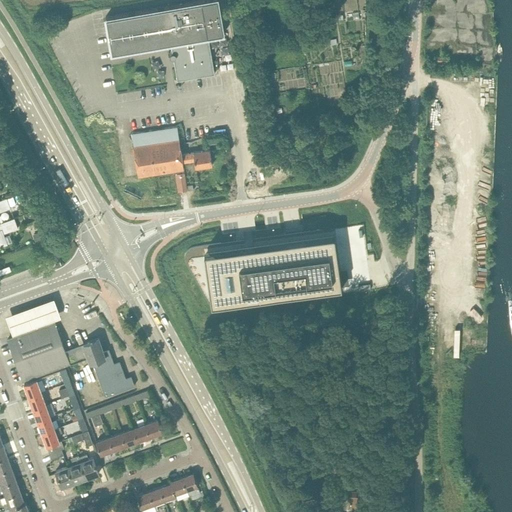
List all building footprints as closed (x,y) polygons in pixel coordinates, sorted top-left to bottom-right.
[(197,0),(106,16),(106,17),(112,54),(171,43),(171,46),(172,46),(172,47),(173,53),(172,53),(171,54),(170,55),(170,56),(171,57),(172,58),(173,58),(174,58),(174,63),(174,64),(177,80),(215,74),(208,37),(213,36),(225,34),(219,0),(197,0)] [(153,190),(154,190),(235,177),(236,177),(237,176),(237,175),(238,175),(238,174),(238,173),(238,172),(238,171),(209,103),(208,102),(207,101),(206,100),(204,100),(203,100),(202,100),(122,112),(120,113),(119,115),(118,116),(119,118),(147,184),(148,186),(149,188),(150,189),(153,190)] [(0,211),(10,208),(7,198),(0,200),(0,211)] [(18,228),(14,218),(0,223),(0,246),(7,244),(4,233),(18,228)] [(185,256),(185,257),(185,258),(185,260),(185,261),(186,262),(186,263),(212,308),(213,309),(214,309),(215,310),(216,310),(371,288),(362,223),(303,231),(281,234),(244,240),(241,240),(194,247),(193,247),(192,247),(191,247),(190,248),(189,249),(188,250),(187,251),(186,253),(185,254),(185,255),(185,256)] [(0,274),(11,270),(10,268),(9,266),(0,269),(0,274)] [(54,297),(6,315),(8,321),(13,334),(23,331),(23,333),(55,322),(54,319),(61,317),(57,305),(54,297)] [(15,336),(8,339),(13,353),(23,380),(32,377),(64,365),(88,356),(90,363),(93,362),(105,396),(125,388),(135,385),(134,384),(129,386),(123,369),(117,371),(111,355),(105,357),(98,338),(88,342),(83,344),(84,346),(66,353),(55,322),(53,318),(22,330),(23,333),(15,336)] [(66,371),(61,373),(64,383),(70,381),(66,371)] [(33,380),(24,384),(28,396),(41,392),(37,379),(33,380)] [(71,383),(65,386),(69,395),(75,393),(71,383)] [(138,393),(140,399),(149,396),(149,395),(147,390),(138,393)] [(41,392),(28,396),(33,408),(45,404),(41,392)] [(135,394),(125,398),(127,403),(137,400),(135,394)] [(75,396),(70,398),(73,407),(79,405),(75,396)] [(123,399),(113,402),(115,408),(125,404),(123,399)] [(111,403),(101,407),(103,412),(112,409),(111,403)] [(45,404),(33,408),(35,415),(37,421),(50,416),(48,410),(45,404)] [(80,408),(74,410),(78,420),(83,418),(82,413),(80,408)] [(98,408),(88,411),(90,417),(100,413),(98,408)] [(50,416),(37,421),(41,430),(42,433),(54,428),(53,426),(50,416)] [(150,436),(162,431),(158,419),(146,423),(150,436)] [(84,420),(79,422),(82,432),(88,430),(84,420)] [(138,440),(150,436),(146,423),(133,428),(138,440)] [(54,428),(42,433),(46,446),(59,441),(57,434),(62,432),(60,426),(54,428)] [(125,445),(138,440),(133,428),(121,432),(125,445)] [(82,432),(71,436),(73,442),(84,438),(87,446),(93,444),(88,430),(82,432)] [(113,449),(125,445),(121,432),(109,437),(113,449)] [(101,454),(113,449),(109,437),(96,441),(101,454)] [(59,441),(46,446),(49,453),(61,449),(61,448),(63,448),(61,440),(59,441)] [(51,459),(63,455),(61,449),(49,453),(51,459)] [(89,458),(87,454),(79,457),(78,455),(86,478),(99,473),(93,457),(89,458)] [(73,482),(86,478),(78,455),(71,457),(73,464),(67,466),(73,482)] [(0,471),(11,467),(7,456),(0,458),(0,471)] [(62,487),(73,482),(67,466),(56,470),(62,487)] [(0,480),(1,484),(16,479),(11,467),(0,471),(0,480)] [(193,472),(182,476),(186,490),(187,489),(197,486),(198,485),(193,472)] [(176,496),(176,495),(175,494),(186,490),(182,476),(170,481),(171,483),(176,496)] [(6,496),(20,491),(16,479),(1,484),(6,496)] [(164,500),(176,496),(171,483),(159,487),(164,500)] [(153,504),(164,500),(159,487),(148,491),(153,504)] [(6,496),(0,498),(0,499),(2,505),(3,504),(6,510),(10,508),(24,503),(24,502),(20,491),(6,496)] [(148,491),(137,495),(140,504),(142,508),(143,511),(149,511),(155,510),(153,504),(148,491)] [(361,511),(362,494),(356,494),(357,491),(346,491),(346,497),(352,498),(352,500),(350,500),(350,503),(352,503),(351,511),(361,511)] [(11,511),(29,511),(26,502),(24,502),(24,503),(10,508),(11,511)]
